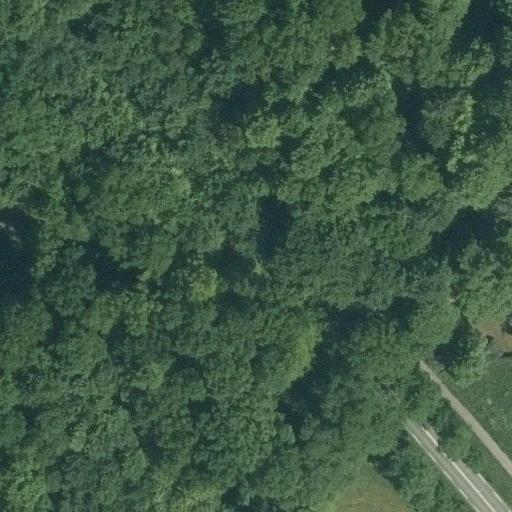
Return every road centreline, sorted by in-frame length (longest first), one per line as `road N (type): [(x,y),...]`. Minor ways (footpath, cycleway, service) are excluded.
road 1 (secondary): [(493,511),(64,0)]
road 2 (track): [(0,227),(199,242)]
